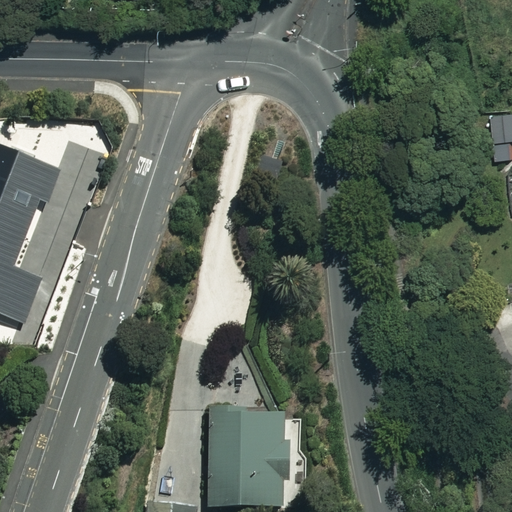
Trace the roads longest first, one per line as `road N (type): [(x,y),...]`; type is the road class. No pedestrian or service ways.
road 1 (tertiary): [(190,61),(44,511)]
road 2 (tertiary): [(383,511),(331,139),(317,100),(282,66)]
road 3 (tertiary): [(190,61),(0,59)]
